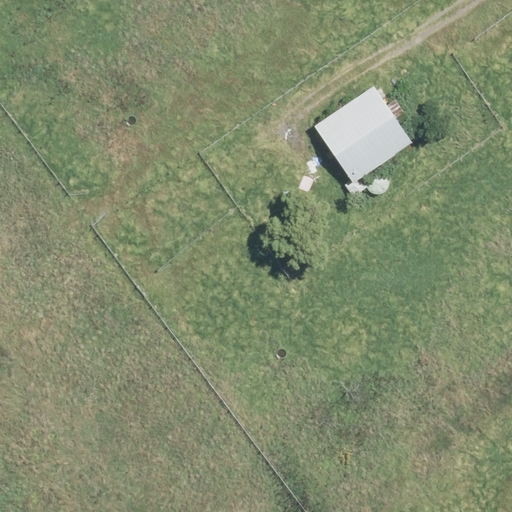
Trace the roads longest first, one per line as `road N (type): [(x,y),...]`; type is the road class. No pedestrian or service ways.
road 1 (unknown): [(324,0),(425,142),(455,222),(427,329),(309,511)]
road 2 (unknown): [(119,511),(0,337)]
